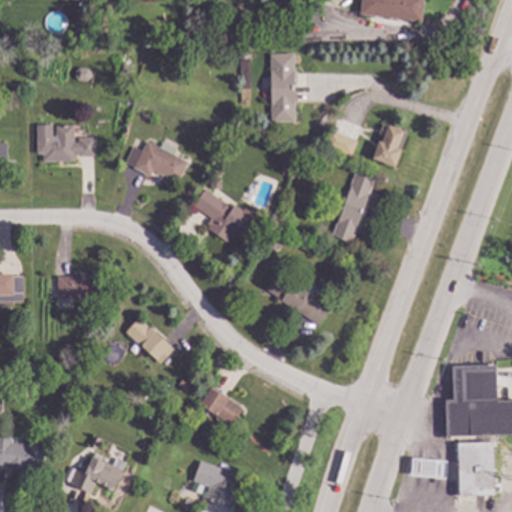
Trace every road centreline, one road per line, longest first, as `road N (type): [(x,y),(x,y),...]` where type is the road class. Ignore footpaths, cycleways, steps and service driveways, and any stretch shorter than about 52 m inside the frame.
road 1 (secondary): [(497,35),(325,511)]
road 2 (residential): [(394,423),(277,379),(232,348),(147,247),(93,224),(0,224)]
road 3 (secondary): [(365,511),(511,108)]
road 4 (residential): [(320,395),(278,511)]
